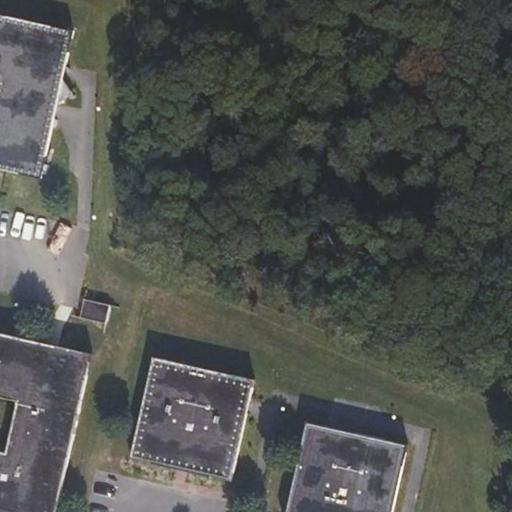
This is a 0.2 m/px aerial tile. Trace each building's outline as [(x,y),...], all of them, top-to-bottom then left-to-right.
[(0,168),(38,177),(69,32),(0,16),(0,168)] [(109,306),(84,300),(79,317),(104,323),(109,306)] [(0,511),(55,511),(90,355),(0,335),(0,511)] [(231,478),(254,380),(157,358),(134,457),(231,478)] [(286,511),(390,511),(407,445),(306,424),(286,511)]
